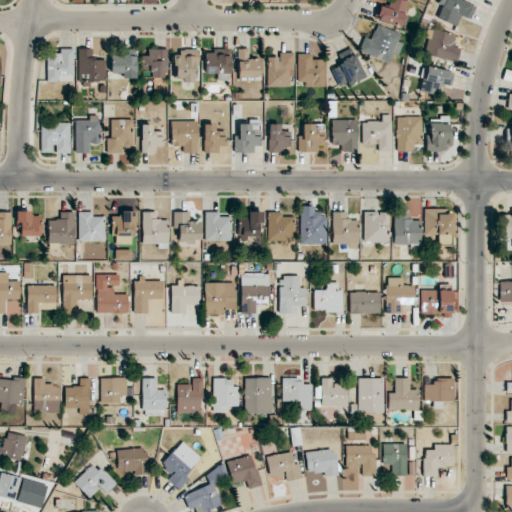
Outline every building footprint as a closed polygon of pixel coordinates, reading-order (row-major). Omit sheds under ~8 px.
[(378,5),(374,19),(402,27),(409,2),(402,0),(390,0),(388,8),(378,5)] [(457,27),(461,16),(470,19),(475,5),(461,0),(438,0),(437,3),(442,5),(436,19),(457,27)] [(390,62),(393,54),(397,56),(402,44),(397,42),(401,34),(376,24),(370,40),(364,38),(360,50),(390,62)] [(453,46),(455,33),(428,29),(424,56),(457,60),(459,47),(453,46)] [(73,81),(73,48),(59,49),(59,53),(46,53),(46,81),(73,81)] [(91,48),(77,48),(78,82),(106,81),(105,59),(91,60),(91,48)] [(363,79),(354,48),(338,52),(342,64),(333,67),(338,86),(363,79)] [(167,49),(147,49),(147,55),(141,56),(141,68),(150,68),(150,78),(167,77),(167,49)] [(197,80),(196,49),(174,50),(175,81),(197,80)] [(230,50),(205,50),(205,73),(217,74),(217,79),(229,80),(230,50)] [(267,86),(289,86),(290,78),(293,78),(293,52),(278,52),(278,57),(267,56),(267,86)] [(311,53),(296,54),(297,81),(304,81),(304,87),(325,86),(324,59),(311,60),(311,53)] [(136,78),(136,56),(111,55),(110,73),(121,73),(121,78),(136,78)] [(432,94),(435,82),(450,86),(453,73),(425,65),(418,90),(432,94)] [(361,121),(361,144),(376,144),(377,152),(391,151),(391,114),(381,114),(381,121),(361,121)] [(99,143),(100,115),(89,115),(89,121),(75,120),(74,152),(89,153),(89,143),(99,143)] [(420,116),(395,116),(396,152),(413,151),(413,144),(420,144),(420,116)] [(450,150),(449,118),(427,119),(427,150),(450,150)] [(132,119),(110,119),(110,137),(106,137),(106,153),(122,153),(122,147),(132,147),(132,119)] [(260,119),(249,119),(249,124),(238,124),(238,135),(234,135),(234,152),(253,153),(253,145),(260,145),(260,119)] [(357,120),(331,119),(330,145),(341,145),(340,152),(356,152),(357,120)] [(196,121),(171,120),(171,146),(182,146),(182,153),(196,153),(196,121)] [(53,152),(53,153),(69,153),(70,123),(40,122),(39,152),(53,152)] [(267,152),(282,153),(282,146),(289,146),(290,131),(280,130),(280,124),(268,123),(267,152)] [(298,135),(297,152),(323,152),(323,124),(302,123),(302,135),(298,135)] [(163,146),(162,132),(151,132),(151,124),(140,124),(141,153),(155,152),(155,146),(163,146)] [(225,131),(214,131),(214,124),(203,124),(202,153),(217,153),(218,146),(225,147),(225,131)] [(300,245),(326,244),(325,214),(314,214),(314,206),(299,206),(300,245)] [(453,209),(424,209),(423,234),(452,235),(453,209)] [(30,211),(16,211),(17,236),(40,235),(40,216),(30,216),(30,211)] [(73,244),(74,212),(59,211),(59,219),(48,219),(47,243),(73,244)] [(104,241),(104,217),(92,216),(92,212),(78,211),(78,240),(104,241)] [(135,211),(121,211),(121,216),(111,216),(111,237),(135,237),(135,211)] [(142,243),(168,243),(167,219),(156,219),(155,211),(141,212),(142,243)] [(177,241),(200,241),(200,221),(189,221),(189,211),(172,211),(172,228),(177,228),(177,241)] [(205,240),(231,241),(231,217),(219,216),(219,212),(205,211),(205,240)] [(259,211),(247,211),(247,215),(237,216),(238,239),(260,239),(259,211)] [(346,212),(332,211),(331,244),(348,244),(348,248),(357,248),(358,219),(346,219),(346,212)] [(388,242),(387,211),(363,212),(364,242),(388,242)] [(0,246),(11,246),(10,212),(0,212),(0,246)] [(293,241),(293,216),(282,216),(282,212),(268,212),(268,241),(293,241)] [(408,212),(394,212),(393,244),(419,244),(420,220),(408,220),(408,212)] [(511,215),(501,215),(501,240),(511,240),(511,215)] [(131,249),(115,250),(115,260),(131,260),(131,249)] [(0,313),(4,313),(4,299),(19,299),(19,280),(8,281),(7,272),(0,272),(0,313)] [(240,313),(255,313),(255,304),(268,304),(269,273),(240,273),(240,313)] [(116,274),(95,274),(96,313),(128,312),(127,294),(116,294),(116,274)] [(91,275),(61,275),(62,313),(81,313),(81,299),(91,299),(91,275)] [(278,276),(278,313),(291,313),(291,306),(305,306),(305,288),(298,288),(298,276),(278,276)] [(402,312),(402,304),(413,304),(413,285),(402,285),(402,277),(385,277),(386,313),(402,312)] [(162,279),(133,279),(133,313),(147,313),(147,299),(162,299),(162,279)] [(499,302),(511,301),(511,281),(499,282),(499,302)] [(204,314),(224,314),(224,309),(235,309),(235,282),(204,283),(204,314)] [(342,311),(342,290),(337,290),(338,282),(325,282),(325,290),(313,289),(313,310),(342,311)] [(170,284),(171,313),(186,313),(186,304),(199,304),(199,283),(170,284)] [(55,285),(26,285),(26,311),(56,310),(55,285)] [(419,290),(420,315),(451,314),(451,289),(419,290)] [(349,292),(349,313),(379,313),(379,292),(349,292)] [(0,401),(0,402),(0,404),(0,412),(15,414),(15,404),(22,405),(24,379),(0,377),(0,401)] [(99,378),(100,402),(119,402),(119,396),(126,396),(126,377),(99,378)] [(165,415),(164,389),(157,390),(156,377),(141,378),(142,415),(165,415)] [(244,378),(244,414),(271,413),(270,377),(244,378)] [(298,410),(311,410),(311,384),(300,384),(300,378),(281,377),(281,400),(299,401),(298,410)] [(388,392),(388,410),(417,410),(417,390),(409,389),(409,378),(394,377),(393,392),(388,392)] [(33,378),(33,412),(59,413),(59,385),(44,385),(44,378),(33,378)] [(63,407),(78,408),(78,414),(89,414),(89,378),(79,378),(78,386),(64,386),(63,407)] [(202,413),(201,378),(191,378),(191,384),(176,384),(177,413),(202,413)] [(238,386),(232,386),(232,378),(212,379),(213,413),(227,412),(227,406),(238,406),(238,386)] [(347,384),(332,383),(332,378),(321,378),(320,406),(347,407),(347,384)] [(383,378),(357,378),(357,412),(384,412),(383,378)] [(453,378),(433,378),(433,384),(423,384),(423,401),(453,401),(453,378)] [(25,435),(5,433),(3,448),(0,447),(0,457),(22,460),(25,435)] [(160,464),(171,474),(167,479),(178,490),(189,478),(184,475),(200,458),(182,441),(160,464)] [(391,476),(406,475),(406,443),(382,444),(383,465),(391,465),(391,476)] [(453,444),(433,444),(433,449),(423,449),(423,476),(438,476),(437,467),(453,467),(453,444)] [(146,472),(146,448),(116,449),(117,472),(146,472)] [(305,451),(306,473),(322,472),(323,476),(336,475),(335,449),(305,451)] [(285,481),(301,478),(298,463),(294,464),(291,451),(266,456),(271,482),(284,480),(285,481)] [(245,480),(248,489),(261,485),(251,454),(227,462),(234,483),(245,480)] [(94,462),(73,482),(87,497),(99,486),(105,493),(115,484),(94,462)] [(208,484),(183,496),(189,510),(194,507),(195,511),(203,511),(221,504),(212,484),(227,478),(222,465),(204,473),(208,484)] [(0,496),(14,500),(20,478),(0,472),(0,496)]
